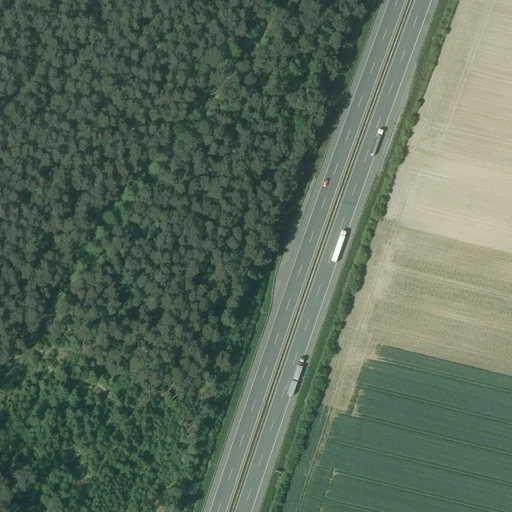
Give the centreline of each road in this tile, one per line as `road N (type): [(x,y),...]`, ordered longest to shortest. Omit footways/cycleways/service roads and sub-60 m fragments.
road 1 (motorway): [(391,0),(211,511)]
road 2 (motorway): [(248,511),(427,0)]
